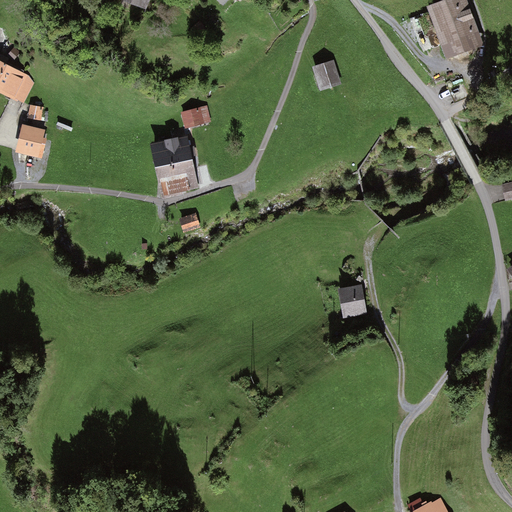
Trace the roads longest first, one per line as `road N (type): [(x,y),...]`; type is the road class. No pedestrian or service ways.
road 1 (unclassified): [(511,500),(494,479),(485,448),(506,315),(484,196),(445,119),(354,0)]
road 2 (track): [(311,0),(291,78),(244,177),(169,202),(58,187),(0,189)]
road 3 (track): [(511,106),(445,119),(511,64)]
